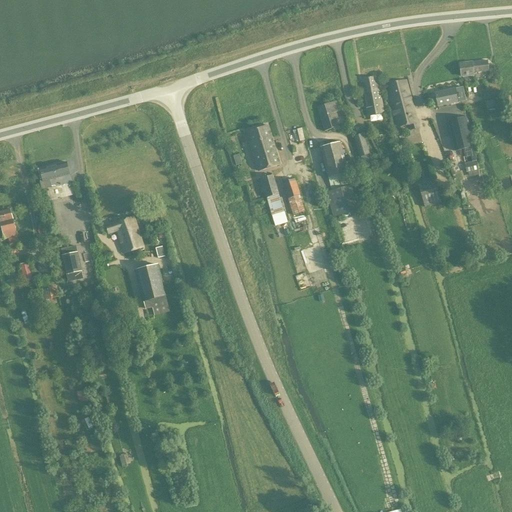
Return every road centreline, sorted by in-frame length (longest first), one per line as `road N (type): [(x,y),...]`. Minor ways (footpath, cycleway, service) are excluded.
road 1 (tertiary): [(338,511),(268,367),(168,88)]
road 2 (tertiary): [(168,88),(387,25),(511,12)]
road 3 (tertiary): [(0,134),(168,88)]
